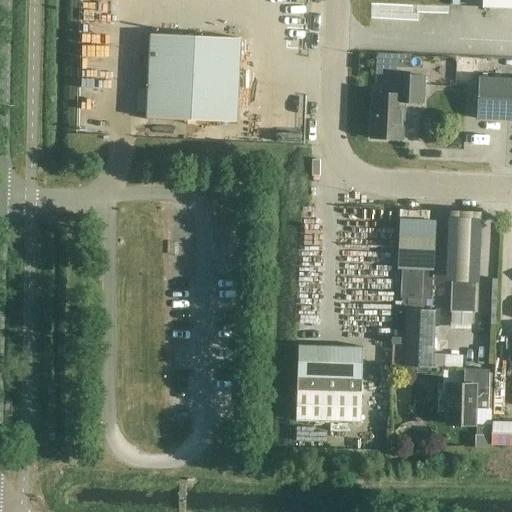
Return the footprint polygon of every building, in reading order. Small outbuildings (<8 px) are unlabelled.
[(96,0),(96,8),(110,9),(110,0),(96,0)] [(511,0),(482,0),(482,8),(511,9),(511,0)] [(241,39),(151,34),(147,118),(237,123),(241,39)] [(424,76),(396,75),(395,94),(373,93),(371,139),(402,140),(403,102),(423,103),(424,76)] [(511,79),(479,78),(477,119),(511,120),(511,79)] [(306,139),(305,116),(263,118),(264,141),(306,139)] [(240,142),(240,129),(211,129),(211,141),(240,142)] [(400,240),(431,239),(430,209),(398,211),(400,240)] [(307,216),(303,233),(320,237),(324,221),(307,216)] [(397,268),(433,268),(433,242),(397,242),(397,268)] [(432,271),(403,270),(401,299),(431,301),(432,271)] [(473,283),(450,282),(449,314),(472,314),(473,283)] [(435,311),(406,309),(405,340),(392,340),(391,365),(404,366),(432,368),(435,311)] [(363,348),(298,346),(296,422),(361,423),(363,348)] [(463,364),(463,353),(445,352),(445,364),(463,364)] [(489,370),(464,369),(464,385),(448,384),(447,425),(474,426),(474,411),(490,411),(491,400),(488,400),(489,370)]
